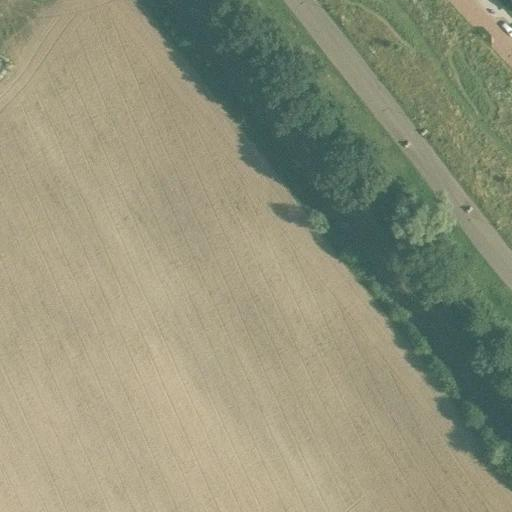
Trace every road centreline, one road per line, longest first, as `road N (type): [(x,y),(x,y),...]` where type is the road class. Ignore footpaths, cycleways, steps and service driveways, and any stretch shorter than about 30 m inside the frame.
road 1 (residential): [(288,410),(7,39)]
road 2 (unclassified): [(492,249),(298,0)]
road 3 (residential): [(288,410),(492,249)]
road 4 (residential): [(288,410),(167,511)]
road 5 (residential): [(369,511),(288,410)]
